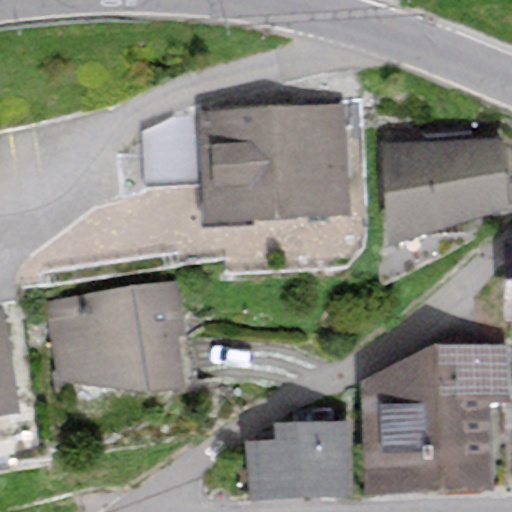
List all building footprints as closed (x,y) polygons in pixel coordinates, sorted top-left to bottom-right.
[(344,102),(197,111),(204,223),(351,215),(344,102)] [(196,186),(193,116),(171,117),(140,132),(142,188),(196,186)] [(501,139),(383,145),(386,247),(507,209),(501,139)] [(178,281),(43,305),(57,383),(134,392),(194,388),(178,281)] [(4,310),(0,311),(0,417),(21,414),(4,310)] [(359,381),(365,497),(490,491),(487,405),(509,404),(506,345),(434,344),(359,381)] [(356,497),(352,421),(274,424),(275,441),(244,442),(247,502),(356,497)]
